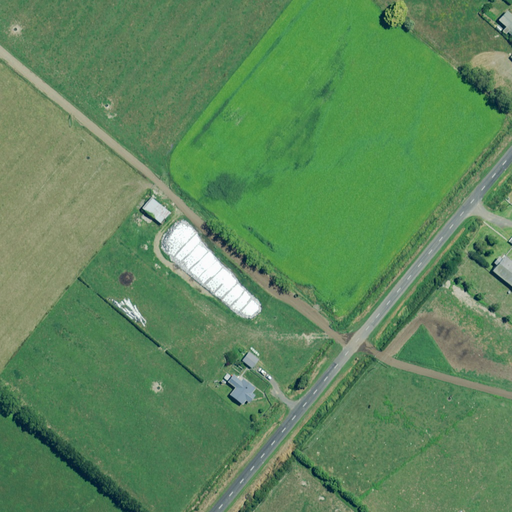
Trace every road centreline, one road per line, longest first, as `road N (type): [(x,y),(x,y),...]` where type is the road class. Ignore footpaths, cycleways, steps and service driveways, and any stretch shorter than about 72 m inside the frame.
road 1 (unclassified): [(216,511),(511,153)]
road 2 (track): [(353,346),(0,61)]
